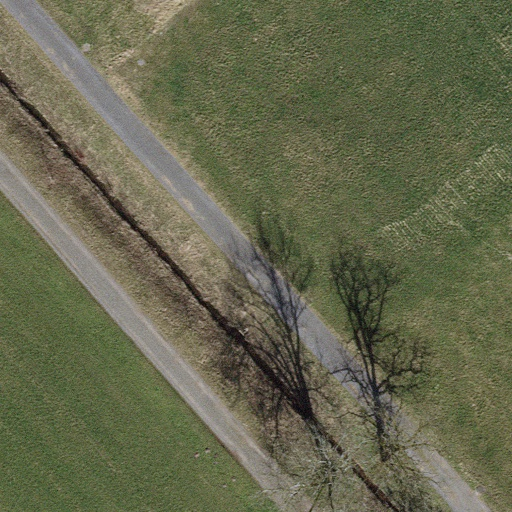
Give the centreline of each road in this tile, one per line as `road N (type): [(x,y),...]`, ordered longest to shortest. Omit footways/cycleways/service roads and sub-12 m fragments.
road 1 (track): [(488,511),(26,0)]
road 2 (track): [(314,511),(0,158)]
